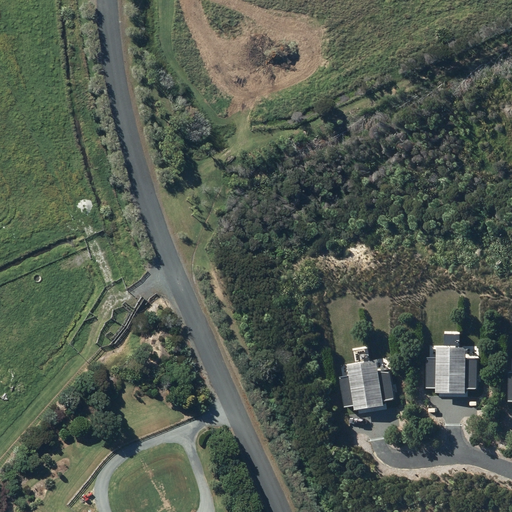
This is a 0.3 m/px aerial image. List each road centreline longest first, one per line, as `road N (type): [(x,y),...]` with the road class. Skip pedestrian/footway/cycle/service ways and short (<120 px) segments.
road 1 (residential): [(281,511),(145,189),(123,116),(108,0)]
road 2 (residential): [(511,472),(480,460),(385,456)]
